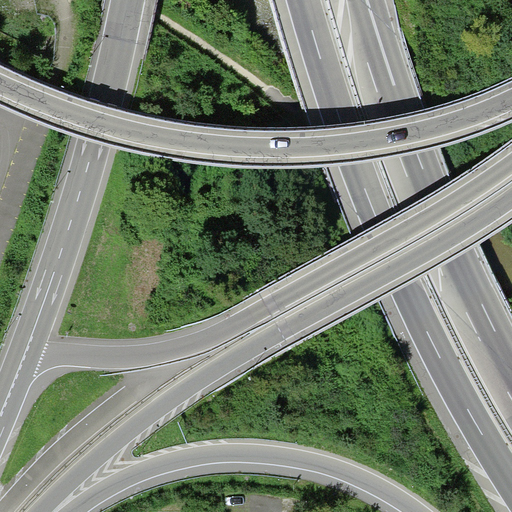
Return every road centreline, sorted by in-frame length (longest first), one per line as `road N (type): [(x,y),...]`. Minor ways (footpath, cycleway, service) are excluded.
road 1 (trunk): [(45,511),(108,447),(199,380),(511,197)]
road 2 (motorway): [(511,162),(203,339),(148,354),(22,360)]
road 3 (motorway): [(511,98),(412,132),(278,147),(157,137),(0,83)]
road 4 (motorway): [(304,0),(342,133),(388,246),(438,356),(511,482)]
road 5 (trunk): [(128,0),(90,160),(22,360)]
road 6 (motorway): [(71,511),(135,476),(220,457),(314,465),(414,511)]
road 7 (motorway): [(511,397),(476,330),(388,113)]
